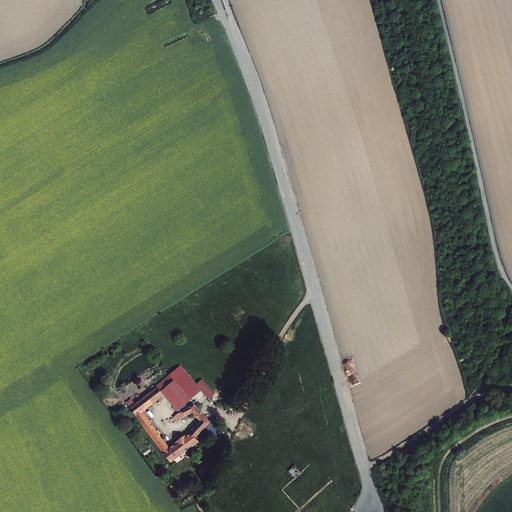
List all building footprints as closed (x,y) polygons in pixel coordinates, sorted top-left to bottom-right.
[(171,376),(159,386),(165,393),(181,412),(194,402),(171,376)] [(203,380),(197,385),(210,400),(216,394),(203,380)] [(159,386),(131,408),(172,462),(199,440),(197,437),(210,421),(194,402),(181,412),(186,417),(193,412),(201,421),(187,435),(186,433),(177,440),(178,442),(171,447),(143,411),(165,393),(159,386)] [(207,432),(219,440),(223,435),(210,426),(207,432)] [(294,478),(301,472),(295,466),(288,472),(294,478)]
